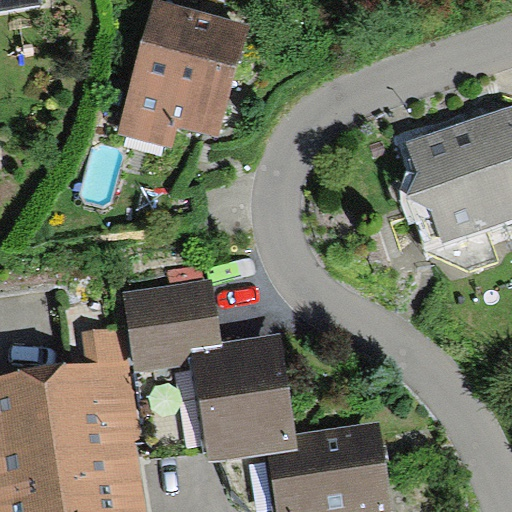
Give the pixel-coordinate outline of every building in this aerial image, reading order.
[(26,0),(0,0),(0,10),(28,6),(26,0)] [(238,46),(149,19),(111,143),(200,170),(238,46)] [(511,128),(381,170),(409,259),(511,226),(511,128)] [(205,286),(117,298),(129,385),(190,376),(205,482),(259,474),(264,511),(397,511),(387,435),(301,447),(287,348),(215,358),(205,286)] [(135,511),(116,378),(0,394),(0,511),(135,511)]
